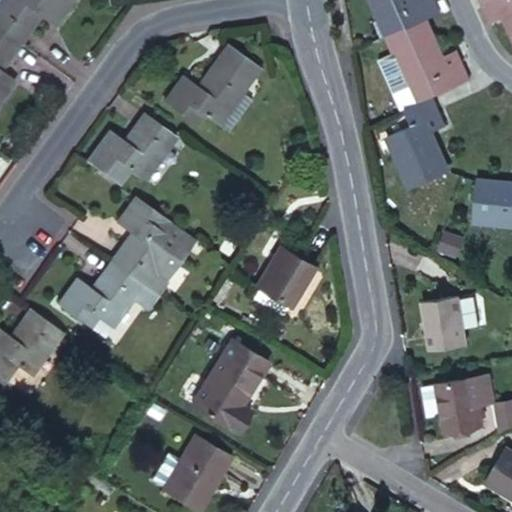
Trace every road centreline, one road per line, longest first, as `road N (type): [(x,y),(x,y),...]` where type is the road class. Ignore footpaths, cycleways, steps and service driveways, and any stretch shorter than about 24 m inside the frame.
road 1 (residential): [(298,0),(356,256),(364,332),(310,432)]
road 2 (residential): [(267,0),(148,21),(111,55),(0,217)]
road 3 (residential): [(310,432),(451,511)]
